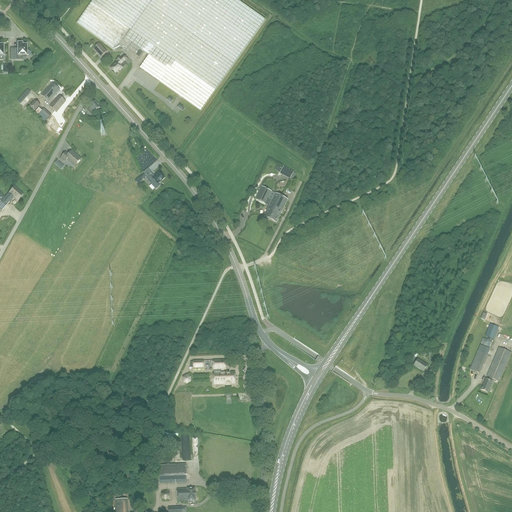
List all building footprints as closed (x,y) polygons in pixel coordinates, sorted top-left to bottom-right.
[(93,0),(76,23),(113,50),(120,46),(124,49),(123,50),(125,52),(126,50),(127,51),(129,48),(136,54),(140,48),(149,55),(140,68),(156,79),(201,111),(215,90),(265,19),(238,0),(93,0)] [(29,55),(29,51),(27,51),(27,45),(22,45),(22,43),(18,43),(18,51),(11,51),(11,60),(22,60),(22,55),(29,55)] [(106,52),(99,44),(94,49),(97,53),(97,54),(101,57),(106,52)] [(127,64),(124,61),(127,59),(124,55),(121,58),(120,57),(116,60),(117,61),(111,68),(116,73),(117,72),(117,73),(119,71),(118,71),(119,70),(120,71),(127,64)] [(50,102),(60,90),(52,83),(42,95),(50,102)] [(20,103),(30,92),(28,90),(18,101),(20,103)] [(57,112),(66,101),(59,95),(50,106),(57,112)] [(35,100),(29,107),(35,112),(40,105),(35,100)] [(94,115),(91,112),(93,110),(95,112),(101,107),(95,101),(90,106),(91,107),(88,109),(87,108),(85,110),(91,117),(94,115)] [(51,115),(44,108),(42,110),(39,108),(35,112),(45,121),(51,115)] [(82,158),(72,150),(69,154),(66,152),(61,158),(65,161),(67,159),(75,166),(82,158)] [(280,174),(290,179),(294,172),(284,167),(280,174)] [(158,184),(165,178),(159,172),(153,178),(150,175),(146,179),(156,189),(160,186),(158,184)] [(0,208),(3,210),(14,197),(18,200),(24,194),(15,186),(5,198),(0,193),(0,208)] [(264,216),(276,223),(288,200),(276,193),(272,200),(269,198),(272,192),(262,186),(255,199),(265,205),(267,202),(270,204),(264,216)] [(489,325),(485,336),(494,340),(498,329),(489,325)] [(489,338),(483,339),(481,344),(484,348),(489,347),(491,343),(489,338)] [(479,373),(489,350),(480,346),(470,369),(479,373)] [(499,381),(511,352),(499,347),(487,376),(489,377),(488,380),(485,379),(481,389),(488,392),(492,382),(491,381),(492,379),(499,381)] [(235,384),(235,372),(234,372),(226,373),(226,372),(224,372),(224,369),(226,369),(226,370),(226,359),(226,360),(214,360),(213,360),(214,370),(214,369),(214,370),(214,372),(214,385),(214,384),(226,384),(226,385),(226,384),(231,384),(231,383),(235,383),(235,384)] [(423,371),(427,365),(418,359),(414,365),(423,371)] [(199,401),(200,398),(197,397),(193,407),(201,410),(204,402),(199,401)] [(187,483),(186,464),(159,465),(160,484),(187,483)] [(196,497),(196,492),(195,492),(195,488),(187,488),(187,489),(177,489),(177,501),(188,500),(188,501),(196,501),(195,497),(196,497)] [(126,511),(126,499),(114,499),(114,511),(126,511)]
